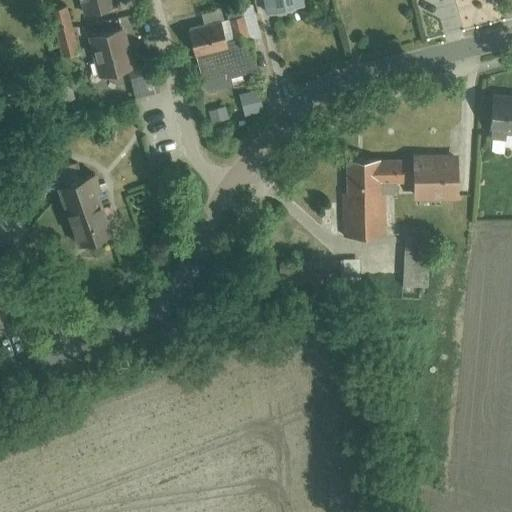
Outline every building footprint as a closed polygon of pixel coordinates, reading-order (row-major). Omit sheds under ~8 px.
[(80,0),(84,16),(118,8),(116,0),(80,0)] [(260,0),(264,17),(305,9),(303,0),(260,0)] [(47,13),(58,58),(84,52),(73,7),(47,13)] [(242,14),(188,26),(200,79),(254,67),(242,14)] [(99,79),(131,71),(120,27),(88,35),(99,79)] [(511,96),(493,96),(493,139),(511,138),(511,96)] [(511,138),(493,139),(493,157),(511,157),(511,138)] [(414,164),(348,164),(349,249),(388,249),(387,189),(413,189),(413,205),(461,205),(461,156),(414,156),(414,164)] [(81,249),(117,235),(93,172),(57,186),(81,249)] [(427,254),(404,252),(402,283),(426,284),(427,254)] [(289,260),(288,285),(338,286),(338,262),(289,260)]
